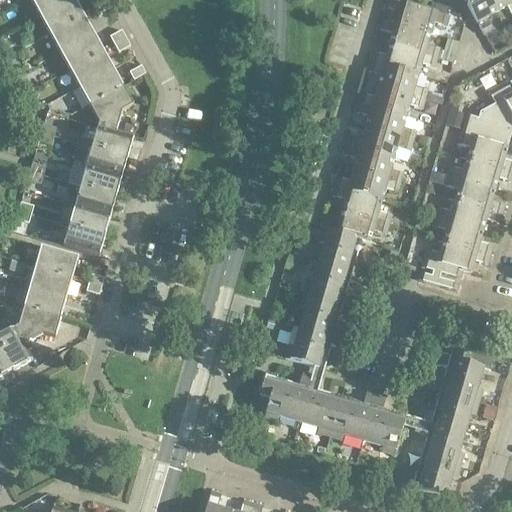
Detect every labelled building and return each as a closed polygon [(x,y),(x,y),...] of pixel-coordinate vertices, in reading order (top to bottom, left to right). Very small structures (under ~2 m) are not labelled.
[(71,0),(29,0),(39,18),(71,0)] [(84,17),(74,0),(71,0),(39,18),(49,36),(84,17)] [(107,4),(104,0),(94,0),(90,3),(95,11),(107,4)] [(496,14),(487,0),(463,0),(466,5),(483,36),(492,31),(486,19),(496,14)] [(511,0),(487,0),(496,14),(506,9),(511,18),(511,0)] [(111,12),(107,4),(95,11),(99,19),(111,12)] [(399,16),(386,12),(383,22),(429,35),(433,24),(446,28),(449,18),(402,4),(399,16)] [(94,35),(84,17),(49,36),(59,54),(94,35)] [(429,35),(383,22),(380,32),(393,35),(390,46),(436,60),(439,50),(426,47),(429,35)] [(126,40),(122,32),(110,39),(115,47),(126,40)] [(104,53),(94,35),(59,54),(69,72),(104,53)] [(131,48),(126,40),(115,47),(119,55),(131,48)] [(436,60),(390,46),(387,57),(374,54),(371,64),(418,77),(421,66),(433,70),(436,60)] [(114,71),(104,53),(69,72),(79,90),(114,71)] [(418,77),(371,64),(368,73),(381,77),(378,88),(424,102),(427,92),(414,88),(418,77)] [(146,75),(141,67),(130,74),(134,82),(146,75)] [(124,89),(114,71),(79,90),(89,108),(124,89)] [(511,96),(505,85),(497,89),(511,116),(511,96)] [(424,102),(378,88),(374,99),(362,95),(359,105),(406,119),(409,108),(421,111),(424,102)] [(133,107),(124,89),(89,108),(98,126),(97,129),(116,134),(122,113),(133,107)] [(511,137),(511,116),(497,89),(488,94),(495,106),(480,114),(478,120),(465,116),(460,136),(507,150),(511,138),(511,137)] [(34,91),(26,95),(30,102),(38,98),(34,91)] [(406,119),(359,105),(356,115),(369,118),(366,130),(413,144),(415,134),(403,130),(406,119)] [(449,112),(445,126),(460,130),(465,116),(449,112)] [(57,130),(44,126),(41,134),(54,138),(57,130)] [(133,139),(116,134),(97,129),(91,149),(128,159),(133,139)] [(413,144),(366,130),(362,141),(350,137),(347,147),(394,161),(397,150),(410,153),(413,144)] [(54,138),(41,134),(39,143),(52,147),(54,138)] [(507,150),(460,136),(457,146),(470,150),(467,161),(511,173),(511,163),(504,161),(507,150)] [(419,137),(417,145),(429,148),(431,141),(419,137)] [(394,161),(347,147),(344,157),(357,160),(354,171),(400,185),(403,175),(391,171),(394,161)] [(128,159),(91,149),(86,169),(122,179),(128,159)] [(511,181),(511,173),(467,161),(464,172),(451,168),(448,178),(495,192),(498,181),(511,184),(511,181)] [(45,169),(32,165),(30,174),(43,178),(45,169)] [(122,179),(86,169),(80,189),(116,199),(122,179)] [(400,185),(354,171),(350,182),(337,179),(335,189),(381,202),(384,192),(397,195),(400,185)] [(43,178),(30,174),(27,183),(40,186),(43,178)] [(495,192),(448,178),(445,188),(458,191),(455,202),(502,216),(505,206),(492,203),(495,192)] [(116,199),(80,189),(74,209),(111,219),(116,199)] [(381,202),(335,189),(332,198),(344,202),(341,213),(389,227),(391,217),(378,213),(381,202)] [(502,216),(455,202),(451,213),(438,210),(436,219),(483,233),(486,222),(499,226),(502,216)] [(33,208),(21,204),(18,214),(31,217),(33,208)] [(111,219),(74,209),(68,229),(105,239),(111,219)] [(389,227),(341,213),(338,224),(325,220),(322,232),(361,243),(369,245),(372,233),(386,237),(389,227)] [(31,217),(18,214),(16,222),(29,226),(31,217)] [(483,233),(436,219),(433,229),(446,233),(442,244),(490,258),(493,248),(480,244),(483,233)] [(105,239),(68,229),(63,248),(99,259),(105,239)] [(361,243),(322,232),(318,243),(323,245),(312,284),(307,283),(300,308),(304,309),(293,349),(289,348),(285,360),(324,372),(330,350),(343,353),(349,334),(336,330),(349,285),(362,288),(368,269),(355,265),(361,243)] [(490,258),(442,244),(439,255),(426,252),(423,262),(462,273),(471,276),(474,264),(487,267),(490,258)] [(79,260),(41,249),(35,269),(73,280),(79,260)] [(288,260),(285,271),(293,273),(296,262),(288,260)] [(462,273),(423,262),(421,270),(432,273),(431,278),(420,275),(418,282),(456,293),(458,286),(440,280),(441,276),(460,281),(462,273)] [(73,280),(35,269),(29,288),(67,300),(73,280)] [(91,276),(88,285),(101,289),(104,280),(91,276)] [(101,289),(88,285),(86,294),(99,297),(101,289)] [(67,300),(29,288),(23,308),(61,319),(67,300)] [(61,319),(23,308),(18,327),(14,329),(24,347),(44,335),(55,339),(61,319)] [(269,320),(267,329),(274,331),(277,322),(269,320)] [(33,362),(24,347),(14,329),(0,337),(0,348),(14,373),(33,362)] [(0,380),(14,373),(0,348),(0,380)] [(471,355),(452,350),(449,360),(436,356),(433,366),(446,370),(439,392),(436,404),(433,415),(420,411),(415,431),(427,435),(424,445),(420,457),(417,469),(414,480),(401,476),(398,487),(446,500),(452,480),(456,481),(463,456),(459,455),(470,416),(475,417),(482,391),(478,390),(483,369),(468,365),(471,355)] [(298,387),(276,381),(277,377),(271,375),(270,379),(265,377),(260,397),(269,400),(264,419),(277,423),(278,419),(317,430),(316,435),(341,442),(343,437),(382,449),(380,454),(394,457),(405,419),(382,412),(386,399),(366,393),(363,406),(340,399),(329,396),(318,393),(321,380),(302,375),(298,387)] [(486,408),(483,419),(493,422),(496,411),(486,408)] [(221,496),(210,493),(205,511),(226,511),(217,509),(221,496)] [(250,511),(253,505),(243,503),(240,511),(250,511)]
